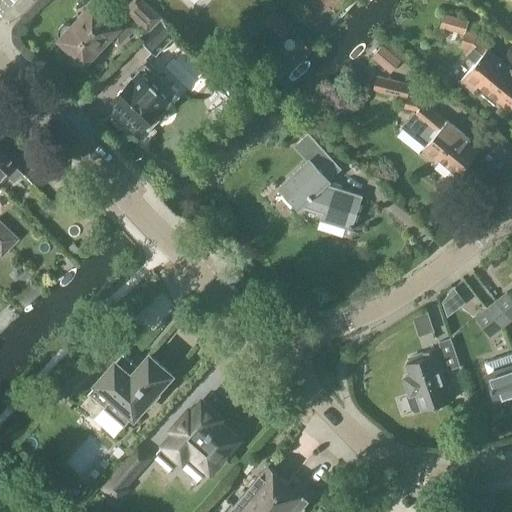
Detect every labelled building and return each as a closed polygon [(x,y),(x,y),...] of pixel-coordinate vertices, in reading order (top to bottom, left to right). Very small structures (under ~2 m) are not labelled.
[(148,31),(161,16),(144,0),(133,0),(125,9),(148,31)] [(119,43),(136,25),(127,17),(119,26),(95,3),(73,26),(72,25),(70,24),(66,24),(64,25),(62,25),(61,27),(60,28),(59,30),(59,32),(59,33),(59,35),(60,37),(61,38),(86,62),(111,36),(119,43)] [(291,28),(295,24),(277,7),(273,12),(272,12),(262,23),(280,40),(291,28)] [(511,64),(509,67),(489,50),(493,47),(478,35),(466,31),(469,20),(445,13),(441,26),(464,33),(460,45),(469,47),(473,50),(468,55),(476,62),(461,79),(474,90),(480,82),(511,108),(511,107),(511,64)] [(157,56),(178,35),(162,19),(141,41),(157,56)] [(148,63),(113,99),(148,133),(161,120),(165,121),(168,119),(170,116),(168,112),(164,108),(178,93),(148,63)] [(422,99),(420,97),(408,94),(411,84),(378,76),(375,90),(384,92),(407,98),(405,105),(415,108),(422,99)] [(425,102),(416,113),(429,124),(416,138),(425,146),(423,148),(437,160),(440,156),(460,174),(479,152),(467,142),(470,138),(448,119),(447,121),(425,102)] [(352,231),(361,197),(323,185),(342,169),(309,133),(295,145),(310,161),(280,187),(298,208),(302,206),(324,213),(323,219),(350,227),(350,231),(352,231)] [(0,175),(3,173),(13,182),(21,173),(14,166),(0,152),(0,175)] [(0,238),(9,247),(17,238),(0,222),(0,238)] [(0,255),(0,256),(9,247),(0,238),(0,255)] [(74,260),(82,253),(74,243),(66,250),(74,260)] [(511,319),(511,299),(507,293),(497,300),(511,319)] [(502,328),(511,319),(497,300),(487,309),(502,328)] [(490,336),(502,328),(487,309),(476,317),(490,336)] [(449,370),(461,365),(453,342),(441,346),(449,370)] [(412,375),(406,378),(417,410),(419,411),(424,410),(451,400),(442,372),(446,370),(438,347),(424,353),(425,357),(408,363),(412,375)] [(93,383),(95,385),(88,393),(104,407),(125,425),(132,417),(135,420),(150,403),(151,404),(162,391),(161,390),(176,373),(150,350),(138,364),(125,352),(118,359),(116,357),(93,383)] [(511,351),(484,360),(488,372),(493,387),(490,389),(494,400),(497,399),(498,402),(511,397),(511,351)] [(192,406),(189,403),(168,428),(171,430),(166,436),(169,438),(161,448),(157,452),(175,468),(184,458),(205,477),(208,473),(212,476),(245,437),(224,419),(227,416),(202,394),(192,406)] [(139,447),(103,487),(115,498),(151,457),(139,447)] [(264,511),(294,477),(293,476),(288,482),(268,465),(229,511),(264,511)] [(298,511),(314,494),(294,477),(264,511),(298,511)]
